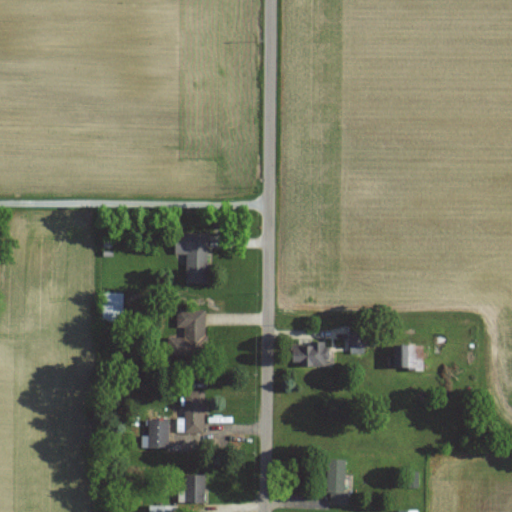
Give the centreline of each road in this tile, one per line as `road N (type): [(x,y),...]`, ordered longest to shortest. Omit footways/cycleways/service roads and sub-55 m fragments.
road 1 (residential): [(269,205),(265,511)]
road 2 (residential): [(270,0),(269,205)]
